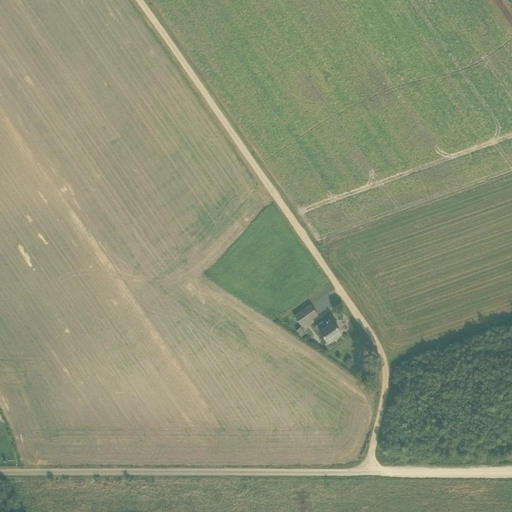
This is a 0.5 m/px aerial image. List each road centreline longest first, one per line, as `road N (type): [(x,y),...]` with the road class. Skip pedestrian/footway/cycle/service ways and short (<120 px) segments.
road 1 (track): [(367,472),(386,385),(381,349),(138,0)]
road 2 (unclassified): [(367,472),(0,473)]
road 3 (track): [(367,472),(511,470)]
road 4 (track): [(511,316),(385,361)]
